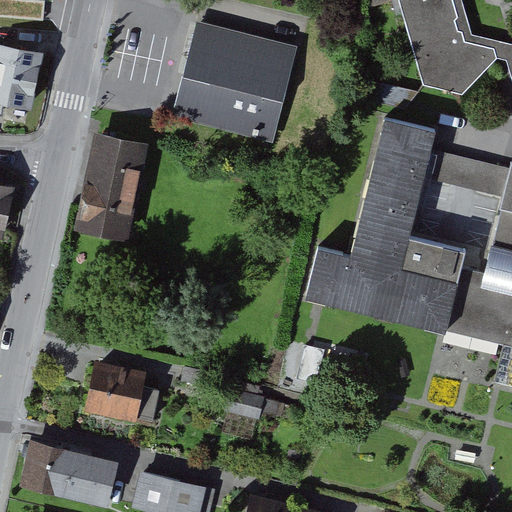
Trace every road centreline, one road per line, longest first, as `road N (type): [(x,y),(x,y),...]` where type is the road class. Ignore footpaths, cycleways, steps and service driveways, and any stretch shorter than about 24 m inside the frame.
road 1 (residential): [(2,418),(356,509)]
road 2 (residential): [(2,418),(58,162)]
road 3 (residential): [(58,162),(97,0)]
